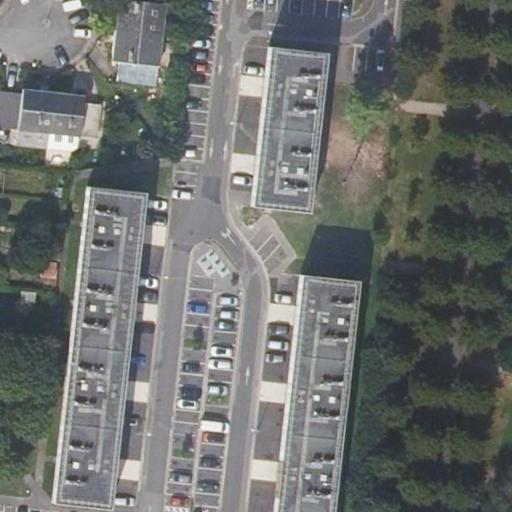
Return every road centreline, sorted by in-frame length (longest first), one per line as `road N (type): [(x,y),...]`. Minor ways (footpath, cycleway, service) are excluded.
road 1 (residential): [(231,511),(256,285),(197,202)]
road 2 (residential): [(197,202),(179,238),(145,511)]
road 3 (residential): [(225,29),(368,44),(374,0)]
road 4 (residential): [(225,29),(197,202)]
